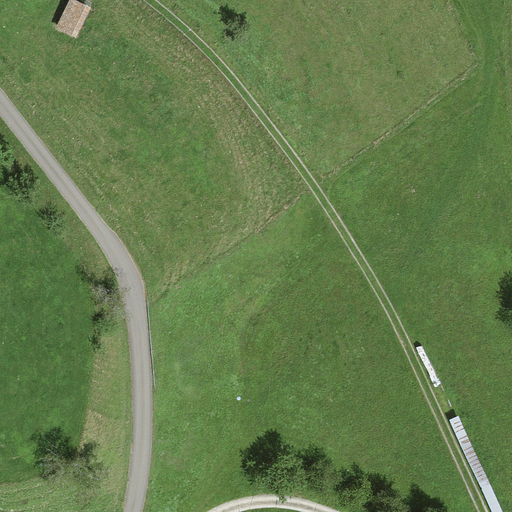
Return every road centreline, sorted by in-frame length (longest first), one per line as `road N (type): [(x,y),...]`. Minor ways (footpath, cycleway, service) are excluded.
road 1 (track): [(147,0),(219,65),(311,183),(383,299),(481,511)]
road 2 (unclassified): [(0,103),(107,238),(132,284),(144,419),(133,511)]
road 3 (track): [(383,299),(485,106),(489,61),(476,0)]
